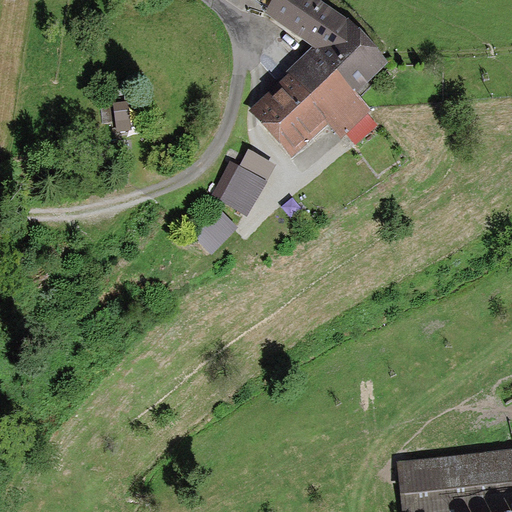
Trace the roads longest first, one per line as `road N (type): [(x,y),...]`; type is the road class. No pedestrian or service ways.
road 1 (residential): [(214,0),(240,43),(231,114),(200,166),(145,196)]
road 2 (track): [(0,222),(145,196)]
